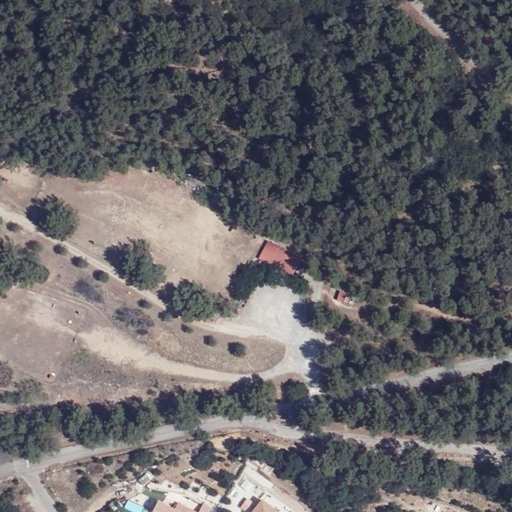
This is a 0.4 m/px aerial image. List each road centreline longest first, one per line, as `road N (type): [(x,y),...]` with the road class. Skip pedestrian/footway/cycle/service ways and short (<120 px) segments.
road 1 (track): [(310,404),(313,372),(289,339),(205,325),(27,222)]
road 2 (tertiary): [(248,419),(511,357)]
road 3 (unclassified): [(248,419),(328,440),(511,454)]
road 4 (tertiary): [(0,470),(248,419)]
road 5 (track): [(511,91),(424,0)]
